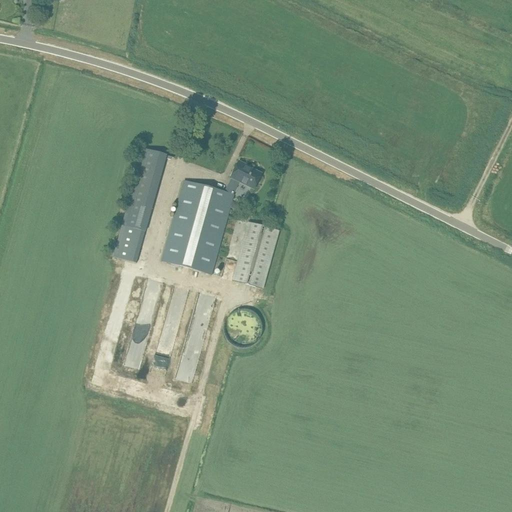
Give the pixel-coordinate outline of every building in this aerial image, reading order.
[(143,149),(140,159),(163,165),(166,156),(143,149)] [(210,276),(233,195),(232,195),(238,182),(254,190),(262,173),(249,167),(249,166),(239,161),(230,178),(231,179),(224,192),(184,181),(161,262),(210,276)] [(127,204),(121,227),(144,233),(150,210),(127,204)] [(248,222),(237,262),(232,282),(263,290),(279,231),(248,222)] [(117,330),(125,293),(115,291),(109,315),(110,316),(108,328),(117,330)] [(195,365),(211,301),(197,298),(184,348),(191,350),(189,357),(187,356),(185,363),(195,365)] [(257,313),(234,312),(233,339),(256,340),(257,313)] [(90,383),(140,397),(143,387),(93,373),(90,383)]
